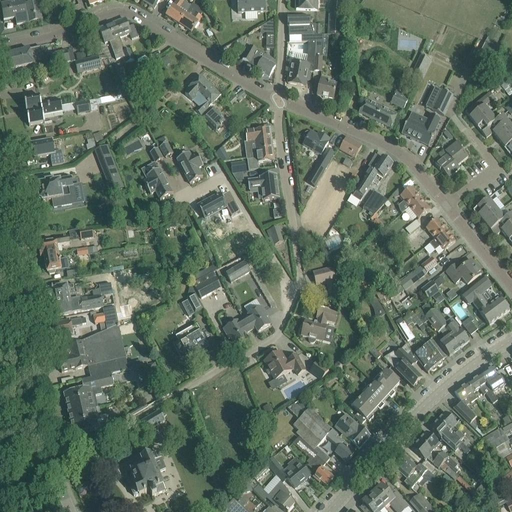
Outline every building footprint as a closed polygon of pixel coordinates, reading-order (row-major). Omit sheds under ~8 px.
[(1,6),(2,14),(40,7),(39,1),(33,2),(25,4),(24,0),(11,0),(13,4),(1,6)] [(140,0),(154,10),(160,0),(140,0)] [(179,26),(191,7),(185,3),(180,0),(177,0),(172,7),(166,17),(179,26)] [(238,14),(266,13),(265,0),(235,0),(235,4),(237,4),(238,14)] [(317,12),(316,0),(296,0),(296,11),(317,12)] [(330,0),(330,15),(343,16),(343,0),(330,0)] [(193,4),(191,7),(179,26),(192,34),(202,19),(200,17),(202,14),(199,8),(193,4)] [(42,20),(40,7),(2,14),(4,22),(15,20),(17,26),(29,23),(28,23),(42,20)] [(341,36),(343,16),(330,15),(329,26),(326,26),(325,34),(328,34),(328,35),(341,36)] [(310,17),(288,18),(288,27),(292,27),(293,35),(301,35),(301,27),(310,26),(310,17)] [(125,20),(109,26),(120,54),(122,54),(124,58),(126,64),(134,61),(130,50),(124,52),(120,39),(130,35),(132,41),(139,38),(134,26),(128,28),(125,20)] [(261,28),(261,34),(274,34),(275,20),(261,28)] [(116,61),(124,58),(122,54),(120,54),(109,26),(100,30),(103,39),(105,45),(109,43),(116,61)] [(34,72),(44,70),(70,64),(67,52),(50,56),(51,58),(44,60),(41,47),(30,50),(33,66),(34,72)] [(276,61),(265,55),(262,59),(257,56),(260,52),(250,47),(243,60),(250,64),(251,62),(258,66),(256,70),(257,71),(256,73),(262,76),(263,75),(269,78),(276,67),(276,61)] [(30,50),(3,56),(7,72),(33,66),(30,50)] [(75,62),(76,68),(78,75),(101,70),(99,59),(108,60),(106,56),(98,57),(98,56),(75,62)] [(419,87),(431,62),(420,57),(413,73),(419,76),(415,85),(419,87)] [(156,94),(169,87),(154,61),(143,67),(149,77),(147,79),(156,94)] [(292,63),(288,85),(305,88),(306,80),(309,81),(310,74),(308,73),(309,66),(292,63)] [(130,82),(122,64),(114,68),(123,86),(130,82)] [(195,103),(211,87),(201,77),(189,89),(190,90),(185,95),(193,102),(195,103)] [(333,101),(335,91),(336,85),(327,83),(328,80),(321,79),(317,97),(333,101)] [(209,109),(214,104),(221,97),(211,87),(195,103),(199,108),(196,111),(202,117),(202,116),(203,117),(202,118),(216,133),(227,123),(213,107),(210,110),(209,109)] [(433,111),(432,111),(444,117),(444,116),(453,97),(442,91),(442,92),(433,111)] [(391,104),(404,111),(408,102),(401,98),(403,94),(398,92),(391,104)] [(231,106),(237,100),(231,94),(229,96),(231,99),(228,102),(231,106)] [(485,107),(494,99),(490,94),(465,113),(474,124),(489,112),(485,107)] [(60,97),(60,101),(41,104),(40,97),(25,99),(24,99),(26,113),(61,107),(71,105),(70,102),(69,100),(67,98),(65,97),(63,97),(60,97)] [(76,104),(78,115),(92,113),(90,102),(91,101),(91,98),(83,100),(83,103),(76,104)] [(365,101),(363,105),(359,114),(391,129),(397,116),(365,101)] [(63,113),(61,107),(26,113),(29,127),(30,127),(30,126),(45,124),(44,117),(63,113)] [(489,112),(474,124),(482,133),(497,121),(489,112)] [(409,120),(401,135),(402,135),(411,139),(412,140),(412,139),(415,140),(414,141),(415,141),(428,147),(428,148),(429,148),(436,133),(435,132),(435,133),(434,132),(440,120),(441,121),(441,120),(431,115),(430,116),(431,116),(428,121),(421,118),(419,122),(411,118),(409,121),(409,120)] [(497,121),(482,133),(486,139),(493,134),(499,142),(511,131),(511,127),(503,116),(497,121)] [(247,143),(248,143),(272,139),(270,129),(246,133),(247,143)] [(511,131),(499,142),(509,154),(511,150),(511,131)] [(305,139),(307,140),(303,146),(321,156),(330,140),(321,135),(320,137),(311,132),(310,133),(309,132),(307,133),(305,134),(304,135),(304,137),(305,139)] [(256,145),(257,154),(273,151),(272,139),(248,143),(249,148),(254,147),(254,146),(256,145)] [(346,139),(341,147),(340,151),(355,159),(362,147),(346,139)] [(52,142),(32,145),(33,146),(31,146),(32,154),(34,153),(35,159),(51,156),(51,160),(52,167),(64,165),(61,151),(54,153),(52,142)] [(457,142),(450,149),(445,152),(447,155),(457,167),(468,158),(461,150),(462,148),(457,142)] [(173,155),(167,144),(160,148),(166,159),(173,155)] [(230,161),(222,148),(215,155),(220,163),(230,161)] [(157,149),(150,153),(156,164),(163,160),(157,149)] [(327,150),(314,171),(322,176),(335,154),(327,150)] [(274,161),(273,151),(257,154),(246,155),(249,172),(260,170),(259,163),(274,161)] [(95,174),(106,169),(100,152),(88,156),(95,174)] [(177,160),(190,185),(202,178),(198,170),(203,167),(196,155),(191,157),(189,154),(177,160)] [(457,167),(447,155),(435,165),(440,171),(441,170),(448,179),(460,170),(457,167)] [(356,193),(352,198),(360,202),(363,198),(369,187),(373,181),(372,181),(377,174),(384,179),(387,174),(393,165),(382,158),(373,171),(371,170),(365,178),(362,183),(356,193)] [(343,170),(348,172),(352,164),(345,160),(342,165),(345,166),(343,170)] [(245,164),(232,166),(233,174),(239,184),(244,183),(243,173),(246,173),(245,164)] [(115,166),(105,170),(110,183),(108,184),(109,187),(111,193),(123,188),(115,166)] [(160,201),(173,195),(159,170),(147,177),(149,180),(144,183),(150,195),(156,193),(160,201)] [(354,175),(341,194),(345,197),(349,191),(349,192),(358,178),(354,175)] [(260,180),(256,181),(248,182),(249,191),(261,190),(262,202),(279,200),(276,176),(259,178),(260,180)] [(71,179),(53,183),(53,181),(46,182),(46,184),(40,185),(41,194),(39,196),(40,200),(42,201),(43,202),(53,200),(55,210),(72,207),(71,199),(75,198),(71,179)] [(410,209),(420,200),(411,188),(400,197),(404,202),(398,207),(400,213),(402,215),(410,209)] [(374,192),(363,209),(374,217),(388,201),(374,192)] [(220,194),(197,207),(205,221),(228,208),(233,217),(240,213),(229,193),(221,197),(220,194)] [(474,211),(484,224),(499,212),(488,199),(474,211)] [(430,211),(420,200),(410,209),(419,220),(430,211)] [(484,224),(490,231),(509,216),(503,209),(499,212),(484,224)] [(501,232),(507,238),(511,234),(511,214),(509,216),(490,231),(495,237),(501,232)] [(385,227),(379,220),(373,225),(379,232),(385,227)] [(437,220),(429,227),(426,229),(435,241),(446,232),(437,220)] [(420,226),(416,221),(406,230),(410,235),(420,226)] [(421,227),(401,243),(404,247),(412,241),(417,237),(424,231),(421,227)] [(272,237),(275,246),(283,243),(278,228),(267,231),(269,238),(272,237)] [(92,230),(80,233),(81,242),(94,239),(92,230)] [(435,251),(440,247),(444,252),(455,243),(446,232),(435,241),(430,245),(435,251)] [(329,251),(342,244),(337,235),(324,242),(324,241),(321,247),(329,262),(335,256),(330,255),(329,251)] [(68,239),(48,243),(38,244),(41,257),(44,257),(58,254),(63,253),(62,248),(70,246),(68,239)] [(100,246),(87,249),(88,256),(101,253),(100,246)] [(87,249),(76,251),(77,258),(88,256),(87,249)] [(47,273),(48,273),(50,275),(55,274),(55,272),(67,269),(66,260),(59,261),(58,254),(44,257),(47,273)] [(432,258),(421,267),(427,274),(437,265),(432,258)] [(245,262),(225,274),(231,284),(251,273),(245,262)] [(456,265),(448,272),(447,272),(457,284),(463,279),(468,285),(481,275),(471,262),(460,271),(456,265)] [(414,273),(399,284),(405,292),(419,281),(419,280),(426,275),(421,268),(414,274),(414,273)] [(317,286),(335,281),(332,269),(313,274),(317,286)] [(213,273),(193,284),(201,300),(221,289),(213,273)] [(481,297),(491,288),(484,278),(470,289),(475,295),(478,293),(481,297)] [(428,300),(438,292),(431,284),(421,292),(428,300)] [(48,293),(46,295),(47,299),(49,301),(50,305),(77,300),(75,286),(67,287),(57,289),(57,290),(47,292),(48,293)] [(470,289),(461,296),(469,306),(473,303),(480,313),(480,314),(489,327),(499,320),(486,304),(481,297),(478,293),(475,295),(470,289)] [(384,290),(376,295),(380,301),(388,297),(384,290)] [(397,297),(400,302),(408,297),(405,292),(397,297)] [(188,302),(182,305),(189,319),(195,316),(203,311),(195,295),(188,298),(186,299),(188,302)] [(510,312),(508,310),(509,307),(506,304),(504,304),(497,295),(486,304),(499,320),(510,312)] [(77,300),(50,305),(50,307),(52,318),(61,317),(72,315),(103,309),(102,298),(78,302),(77,300)] [(382,308),(377,300),(370,304),(374,312),(375,312),(382,308)] [(448,326),(446,323),(436,310),(433,313),(427,305),(422,309),(418,304),(412,308),(415,313),(422,325),(423,326),(428,321),(438,334),(440,332),(446,340),(440,345),(450,357),(460,350),(445,331),(444,329),(448,326)] [(268,318),(262,307),(242,318),(250,332),(255,329),(258,333),(270,326),(266,319),(268,318)] [(115,308),(103,310),(107,332),(118,327),(115,308)] [(337,316),(329,313),(319,311),(317,319),(318,320),(317,325),(306,322),(301,337),(309,339),(308,341),(309,343),(310,344),(312,344),(314,344),(315,343),(316,341),(323,343),(327,327),(325,327),(327,322),(335,324),(337,316)] [(394,319),(408,343),(414,339),(398,313),(394,315),(395,318),(394,319)] [(419,328),(422,325),(415,313),(407,319),(408,322),(412,319),(419,328)] [(105,324),(104,316),(93,318),(95,326),(105,324)] [(245,335),(250,332),(242,318),(223,330),(224,332),(229,340),(231,339),(235,347),(248,339),(245,335)] [(444,329),(445,331),(460,350),(469,342),(459,329),(455,324),(451,319),(446,323),(448,326),(444,329)] [(72,343),(71,336),(73,336),(71,328),(82,326),(82,325),(86,325),(85,320),(80,320),(61,323),(61,325),(53,326),(54,332),(53,333),(54,336),(55,337),(55,339),(62,338),(63,344),(72,343)] [(471,323),(464,328),(471,336),(478,331),(471,323)] [(212,351),(207,342),(197,325),(182,333),(176,337),(179,342),(175,345),(177,349),(182,358),(186,356),(190,364),(212,351)] [(80,343),(70,348),(72,357),(78,355),(121,341),(118,327),(107,332),(80,343)] [(59,361),(58,363),(59,368),(61,369),(62,374),(88,368),(91,379),(111,374),(111,375),(128,371),(126,359),(121,341),(78,355),(72,357),(60,359),(59,360),(59,361)] [(446,360),(440,352),(432,342),(423,349),(437,367),(438,367),(440,367),(442,365),(442,363),(446,360)] [(416,364),(415,364),(408,356),(411,353),(406,345),(397,354),(395,352),(384,359),(396,372),(400,377),(401,376),(413,388),(422,380),(411,369),(416,364)] [(381,357),(381,356),(374,347),(373,348),(368,352),(376,361),(381,357)] [(437,367),(423,349),(414,357),(428,375),(432,371),(434,372),(436,370),(436,368),(437,367)] [(268,375),(271,376),(272,375),(276,381),(291,372),(294,370),(298,376),(305,372),(301,364),(296,355),(288,360),(289,360),(286,362),(280,353),(265,362),(268,368),(267,369),(266,372),(268,375)] [(338,362),(335,365),(334,369),(337,373),(341,373),(345,370),(345,365),(342,362),(338,362)] [(310,372),(313,375),(321,381),(328,372),(318,363),(310,372)] [(493,368),(480,376),(489,390),(490,389),(492,392),(493,392),(494,394),(505,387),(501,382),(507,378),(502,370),(497,374),(493,368)] [(399,385),(392,378),(386,372),(381,377),(379,375),(372,383),(374,384),(388,397),(391,399),(395,395),(392,392),(399,385)] [(84,390),(64,395),(69,415),(95,409),(98,409),(95,397),(102,395),(101,389),(114,386),(111,375),(111,374),(91,379),(82,381),(84,390)] [(467,385),(473,393),(479,389),(483,396),(486,394),(493,404),(498,401),(493,394),(494,394),(493,392),(492,392),(490,389),(489,390),(480,376),(479,377),(477,377),(475,378),(475,380),(467,385)] [(382,404),(388,397),(374,384),(370,389),(368,387),(362,394),(364,396),(377,409),(380,411),(384,406),(382,404)] [(473,393),(467,385),(455,393),(461,403),(454,409),(482,437),(484,435),(477,428),(476,422),(475,421),(478,418),(466,407),(470,404),(477,399),(473,393)] [(371,416),(377,409),(364,396),(360,400),(358,399),(351,406),(359,413),(354,418),(362,425),(366,421),(369,423),(373,418),(371,416)] [(296,435),(299,438),(318,455),(317,457),(326,465),(330,460),(321,452),(317,448),(326,439),(339,450),(335,454),(346,464),(354,456),(346,449),(347,447),(337,438),(300,401),(287,409),(299,421),(293,427),(298,432),(296,435)] [(95,409),(69,415),(74,436),(98,430),(110,427),(110,426),(108,418),(108,417),(99,419),(98,413),(99,412),(98,409),(95,409)] [(162,419),(166,417),(164,412),(159,415),(159,413),(138,426),(144,436),(165,423),(162,419)] [(438,422),(465,447),(470,442),(465,437),(455,427),(457,425),(446,414),(442,417),(440,417),(439,419),(439,421),(438,422)] [(370,437),(363,431),(346,416),(341,422),(335,429),(342,435),(339,439),(354,452),(357,449),(359,450),(365,444),(370,437)] [(511,422),(508,417),(502,420),(506,426),(511,422)] [(471,453),(438,422),(437,422),(435,422),(434,424),(434,426),(430,430),(442,440),(455,453),(459,448),(467,456),(471,453)] [(511,440),(509,442),(502,429),(482,440),(501,461),(503,459),(511,454),(511,440)] [(420,441),(419,442),(456,474),(458,472),(455,469),(458,466),(449,458),(449,457),(438,447),(439,445),(426,433),(423,437),(421,437),(420,439),(420,441)] [(318,455),(299,438),(293,445),(310,459),(307,462),(310,464),(308,466),(317,474),(313,478),(319,483),(321,482),(326,487),(333,479),(322,469),(326,465),(317,457),(318,455)] [(481,498),(456,474),(419,442),(418,442),(417,442),(415,444),(415,446),(412,450),(425,461),(427,458),(439,469),(440,468),(456,482),(457,481),(478,501),(481,498)] [(152,498),(161,494),(165,493),(157,474),(165,470),(158,454),(136,463),(139,469),(131,472),(137,487),(135,487),(135,488),(132,489),(131,491),(134,497),(136,498),(139,497),(150,493),(152,498)] [(276,476),(283,471),(272,458),(266,464),(276,476)] [(396,467),(395,469),(407,480),(404,483),(411,490),(417,484),(422,478),(427,483),(434,484),(438,480),(428,472),(420,466),(417,469),(405,458),(400,463),(398,463),(396,465),(396,467)] [(282,475),(295,490),(310,477),(304,470),(297,462),(296,460),(288,466),(290,468),(282,475)] [(508,484),(511,480),(511,470),(503,478),(508,484)] [(282,484),(281,482),(268,497),(284,511),(288,511),(295,505),(287,498),(290,495),(282,484)] [(484,483),(476,492),(482,498),(490,489),(484,483)] [(372,495),(385,509),(389,506),(394,511),(403,511),(408,508),(396,494),(392,497),(382,486),(372,495)] [(253,491),(261,500),(266,495),(258,487),(253,491)] [(381,511),(385,509),(372,495),(362,503),(370,511),(381,511)] [(430,511),(418,497),(410,504),(417,511),(430,511)] [(246,511),(233,501),(225,510),(227,511),(246,511)]
